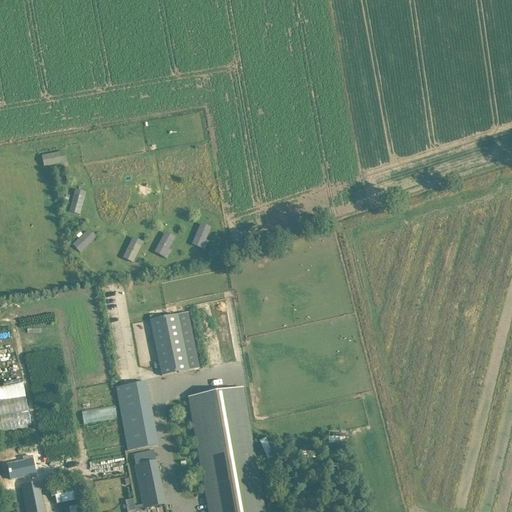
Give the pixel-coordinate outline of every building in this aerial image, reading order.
[(76,200),(68,210),(77,218),(86,208),(81,204),(84,201),(79,197),(76,200)] [(88,229),(70,246),(78,255),(96,238),(88,229)] [(197,232),(192,244),(204,249),(209,237),(203,235),(204,231),(198,229),(197,232)] [(170,251),(168,250),(175,238),(164,232),(153,253),(166,259),(170,251)] [(121,257),(133,262),(142,243),(131,237),(121,257)] [(199,369),(187,313),(150,320),(161,376),(199,369)] [(147,382),(115,389),(128,452),(158,445),(147,382)] [(0,432),(32,427),(24,383),(0,386),(0,432)] [(263,511),(242,388),(189,397),(207,495),(209,511),(263,511)] [(182,499),(207,495),(189,397),(163,403),(182,499)] [(154,451),(133,455),(135,465),(156,461),(154,451)] [(10,463),(8,464),(12,480),(38,475),(34,458),(33,455),(23,457),(24,460),(18,461),(16,462),(10,463)] [(45,511),(39,482),(20,485),(25,511),(45,511)] [(161,484),(140,488),(144,509),(165,505),(161,484)] [(73,488),(55,489),(56,503),(74,502),(73,488)] [(135,511),(136,511),(135,506),(133,499),(125,501),(127,511),(135,511)]
